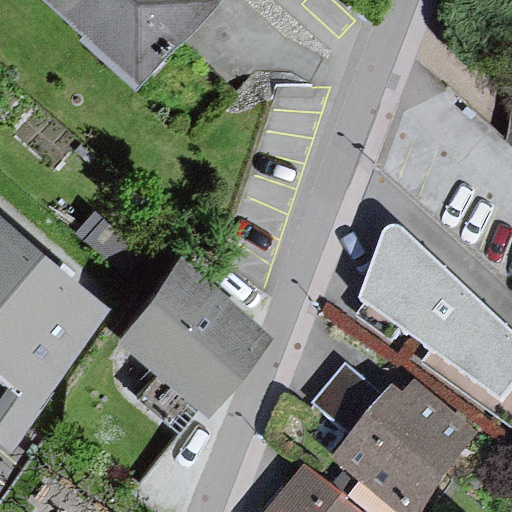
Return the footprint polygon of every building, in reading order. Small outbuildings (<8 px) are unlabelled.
[(54,0),(132,70),(196,0),(54,0)] [(0,375),(7,382),(0,391),(0,438),(9,446),(99,303),(0,213),(0,375)] [(389,237),(368,304),(508,405),(511,399),(511,331),(405,232),(397,232),(389,237)] [(265,329),(181,261),(120,336),(200,401),(204,404),(265,329)] [(391,404),(351,371),(321,407),(361,440),(391,404)] [(341,464),(399,511),(424,511),(448,485),(483,442),(421,391),(411,404),(399,394),(391,404),(361,440),(341,464)] [(354,511),(311,476),(280,511),(354,511)]
